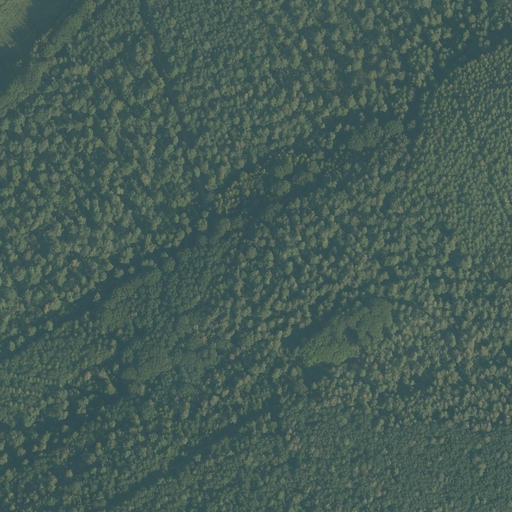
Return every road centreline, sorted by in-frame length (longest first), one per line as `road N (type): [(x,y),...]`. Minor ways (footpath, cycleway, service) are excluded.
road 1 (track): [(140,5),(208,220),(202,242),(0,366)]
road 2 (track): [(98,304),(122,350),(156,368),(182,371),(240,358),(288,366),(299,390),(269,416)]
road 3 (track): [(240,358),(166,412),(0,501)]
road 4 (track): [(269,416),(116,511)]
road 5 (track): [(101,1),(0,116)]
